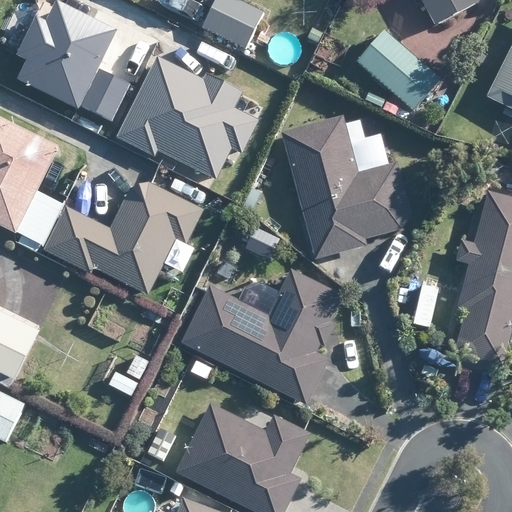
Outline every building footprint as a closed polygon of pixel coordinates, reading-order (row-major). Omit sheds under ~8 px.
[(211,10),(191,0),(170,0),(169,2),(167,7),(166,9),(203,27),(211,10)] [(263,16),(229,0),(219,0),(204,32),(246,52),(263,16)] [(417,0),(431,26),(476,1),(475,0),(417,0)] [(105,27),(65,7),(53,1),(50,8),(43,22),(33,17),(26,31),(14,55),(23,60),(14,79),(75,109),(112,36),(141,51),(140,53),(145,55),(155,61),(148,75),(167,84),(166,86),(184,94),(190,83),(175,75),(192,41),(156,22),(155,24),(116,4),(105,27)] [(511,38),(483,98),(508,110),(511,112),(511,38)] [(438,96),(429,83),(406,43),(380,58),(373,62),(369,65),(390,100),(398,95),(409,113),(438,96)] [(250,110),(255,97),(247,93),(241,106),(250,110)] [(355,172),(342,122),(340,117),(279,133),(313,260),(363,246),(362,239),(382,233),(398,229),(408,212),(395,162),(355,172)] [(0,227),(13,234),(56,147),(0,119),(0,227)] [(511,318),(511,198),(509,197),(511,187),(511,179),(496,176),(491,193),(485,191),(484,197),(472,244),(466,242),(460,241),(454,261),(466,265),(454,308),(460,310),(463,310),(452,354),(461,356),(495,366),(499,367),(511,318)] [(152,297),(178,243),(190,248),(208,213),(153,186),(131,192),(112,231),(68,209),(47,253),(94,276),(96,270),(152,297)] [(322,347),(332,328),(333,324),(328,321),(341,296),(288,270),(285,275),(265,315),(209,286),(179,343),(303,407),(327,359),(313,352),(317,345),(322,347)] [(0,376),(10,382),(33,338),(35,333),(0,315),(0,376)] [(134,355),(124,373),(137,380),(146,362),(134,355)] [(107,385),(129,397),(136,384),(114,372),(107,385)] [(0,440),(4,443),(23,405),(0,392),(0,440)] [(263,432),(242,421),(208,404),(173,472),(252,511),(281,511),(299,479),(288,474),(292,465),(308,434),(276,418),(271,416),(263,432)] [(217,511),(180,498),(179,500),(174,511),(217,511)]
